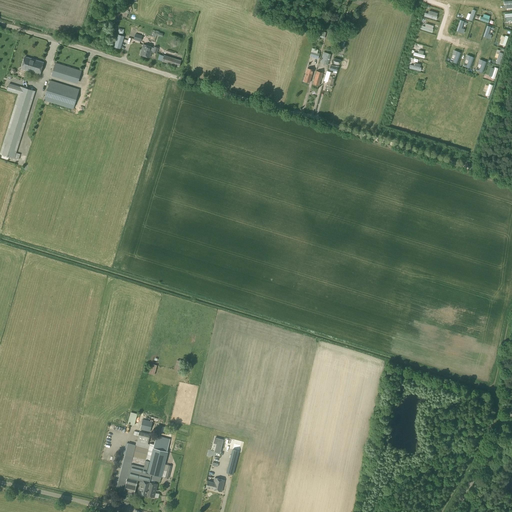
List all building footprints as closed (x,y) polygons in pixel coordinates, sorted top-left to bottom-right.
[(325,39),(327,33),(316,30),(315,36),(325,39)] [(120,49),(124,37),(117,35),(114,47),(120,49)] [(153,47),(143,44),(139,55),(149,58),(151,51),(152,51),(152,53),(157,54),(158,48),(154,47),(153,48),(152,48),(153,47)] [(311,51),(309,57),(318,59),(319,54),(317,53),(318,50),(312,48),(311,51)] [(330,55),(323,53),(320,63),(327,65),(330,55)] [(179,67),(181,61),(164,55),(162,62),(179,67)] [(39,75),(43,62),(24,56),(20,69),(39,75)] [(77,84),(81,71),(55,63),(51,76),(77,84)] [(309,83),(313,70),(307,68),(303,81),(309,83)] [(318,86),(322,73),(317,71),(313,84),(318,86)] [(334,77),(335,74),(330,72),(329,76),(327,84),(333,85),(335,78),(334,77)] [(73,110),(79,89),(50,80),(43,101),(73,110)] [(20,87),(9,84),(6,90),(18,94),(0,150),(0,154),(13,158),(18,160),(20,155),(15,153),(34,91),(20,87)] [(141,415),(130,412),(127,424),(137,427),(141,415)] [(150,431),(152,425),(152,422),(142,419),(140,429),(150,431)] [(138,436),(137,441),(148,444),(150,434),(139,432),(138,436)] [(216,444),(214,452),(220,454),(223,440),(215,437),(213,443),(216,444)] [(169,443),(155,439),(147,473),(152,474),(150,479),(160,481),(161,477),(167,452),(169,443)] [(125,454),(117,485),(125,487),(124,489),(124,491),(134,493),(134,494),(134,493),(137,480),(138,481),(140,473),(142,474),(148,449),(128,443),(125,454)] [(233,475),(239,451),(232,449),(226,473),(233,475)] [(215,486),(215,490),(222,492),(225,481),(215,478),(214,482),(213,484),(214,484),(214,485),(213,485),(213,486),(215,486)] [(140,488),(138,495),(144,496),(147,497),(147,496),(148,496),(154,498),(157,484),(154,484),(148,482),(141,480),(140,481),(139,487),(140,488)] [(213,484),(214,482),(208,481),(206,488),(215,490),(215,486),(213,486),(213,485),(214,485),(214,484),(213,484)]
